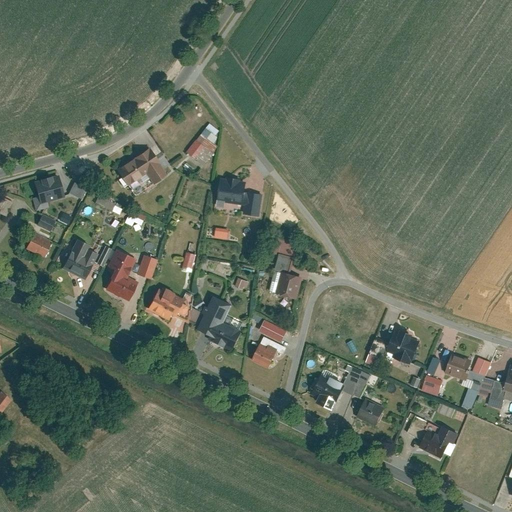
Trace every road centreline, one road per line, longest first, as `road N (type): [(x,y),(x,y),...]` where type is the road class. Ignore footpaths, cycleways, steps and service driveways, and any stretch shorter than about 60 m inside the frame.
road 1 (tertiary): [(0,278),(280,418)]
road 2 (residential): [(191,66),(352,284)]
road 3 (residential): [(0,175),(120,136),(191,66)]
road 4 (tertiary): [(280,418),(476,511)]
road 5 (residential): [(511,345),(352,284)]
road 6 (residential): [(352,284),(326,285),(317,295),(280,418)]
